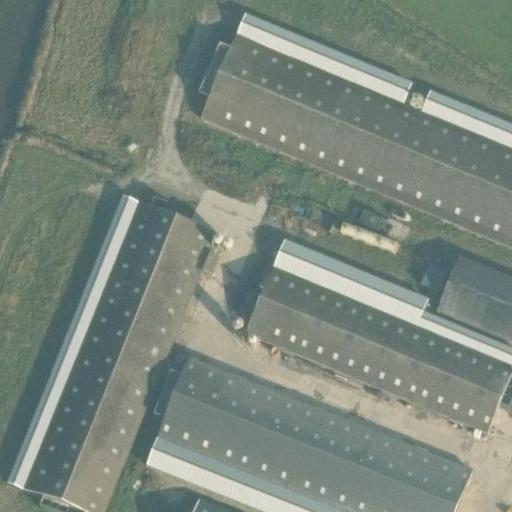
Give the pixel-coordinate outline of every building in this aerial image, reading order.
[(244,20),(236,38),(404,108),(411,89),(244,20)] [(236,38),(201,123),(511,252),(511,152),(422,115),(404,108),(236,38)] [(511,131),(430,97),(422,115),(511,152),(511,131)] [(125,201),(9,487),(21,492),(137,206),(125,201)] [(137,206),(21,492),(70,511),(105,511),(200,276),(212,281),(221,261),(208,256),(216,237),(137,206)] [(283,246),(273,270),(511,370),(511,355),(423,318),(428,306),(283,246)] [(511,283),(460,262),(436,316),(511,348),(511,283)] [(511,370),(273,270),(245,337),(487,438),(511,378),(511,370)] [(179,386),(156,443),(157,443),(312,504),(330,511),(458,511),(463,500),(471,479),(473,475),(189,362),(179,386)] [(157,443),(147,469),(253,511),(330,511),(312,504),(157,443)]
